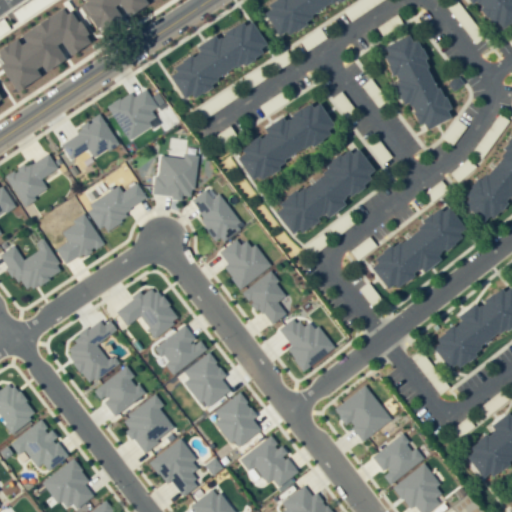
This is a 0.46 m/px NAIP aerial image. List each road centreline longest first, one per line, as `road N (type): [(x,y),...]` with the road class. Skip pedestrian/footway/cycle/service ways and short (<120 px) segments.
road 1 (residential): [(159,245),(366,511)]
road 2 (residential): [(288,411),(511,235)]
road 3 (tertiary): [(0,133),(195,0)]
road 4 (residential): [(14,339),(146,511)]
road 5 (residential): [(159,245),(14,339)]
